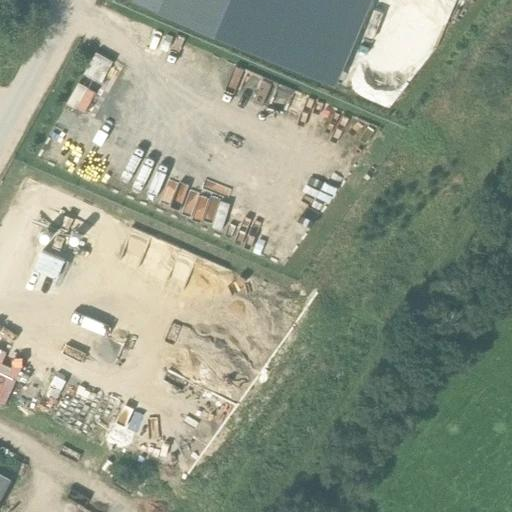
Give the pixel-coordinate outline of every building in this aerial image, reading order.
[(136,0),(136,1),(161,12),(161,11),(336,86),(372,0),(136,0)] [(113,63),(96,53),(84,75),(101,84),(113,63)] [(96,93),(79,84),(67,105),(84,115),(96,93)] [(46,250),(36,273),(60,284),(71,261),(46,250)] [(0,499),(11,480),(0,474),(0,499)]
